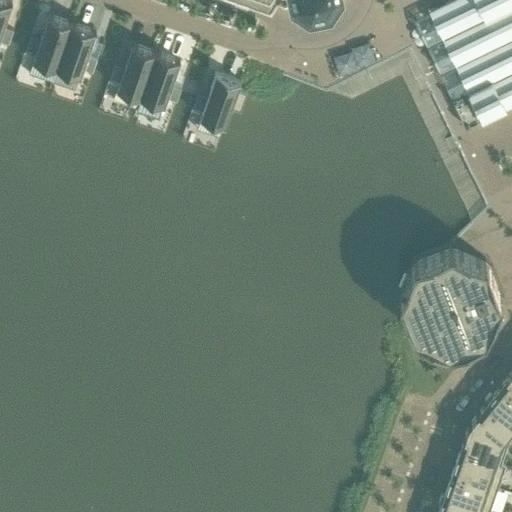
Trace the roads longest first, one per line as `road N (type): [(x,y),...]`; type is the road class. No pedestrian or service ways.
road 1 (residential): [(511,334),(446,418),(414,511)]
road 2 (residential): [(289,34),(254,47),(118,0)]
